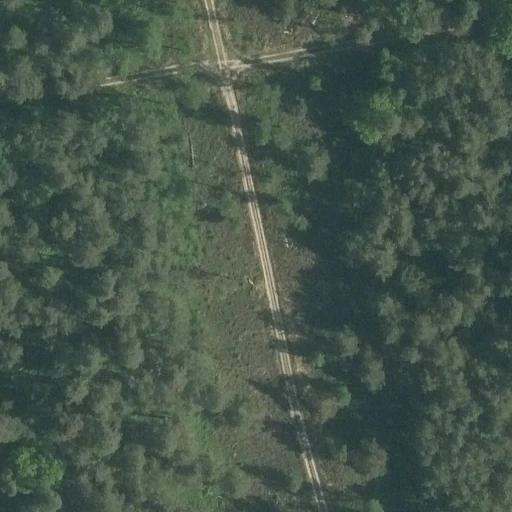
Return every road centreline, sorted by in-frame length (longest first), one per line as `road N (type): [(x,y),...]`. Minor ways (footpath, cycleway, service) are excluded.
road 1 (track): [(209,0),(322,511)]
road 2 (track): [(511,14),(0,102)]
